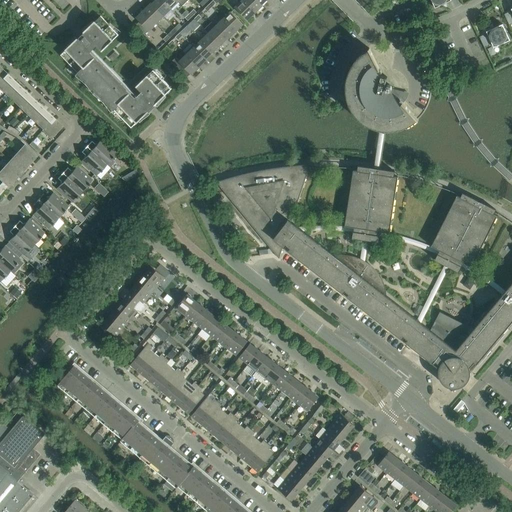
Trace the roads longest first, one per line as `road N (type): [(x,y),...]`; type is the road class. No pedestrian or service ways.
road 1 (residential): [(271,511),(82,353),(80,328),(142,252),(162,251),(384,424)]
road 2 (residential): [(255,280),(226,257),(172,129),(294,0)]
road 3 (residential): [(4,219),(84,127),(0,46)]
road 4 (residential): [(414,403),(418,376),(285,269),(265,266),(255,280)]
road 5 (residential): [(406,397),(255,280)]
road 6 (residential): [(485,0),(399,35),(378,33),(340,0)]
road 7 (residential): [(481,501),(384,424)]
road 8 (residential): [(511,479),(414,403)]
